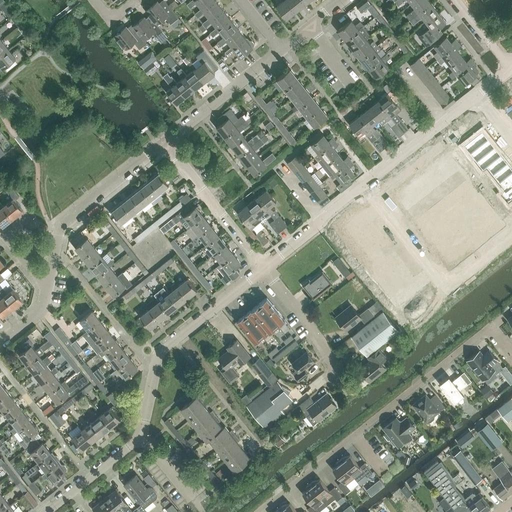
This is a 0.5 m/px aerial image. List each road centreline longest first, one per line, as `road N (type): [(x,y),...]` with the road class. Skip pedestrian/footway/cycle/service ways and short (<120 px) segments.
road 1 (residential): [(260,511),(488,328),(511,358)]
road 2 (residential): [(143,437),(153,365),(263,268)]
road 3 (residential): [(363,187),(446,292),(511,238)]
road 4 (residential): [(46,289),(59,230),(165,144)]
road 5 (residential): [(263,268),(165,144)]
road 6 (residential): [(363,187),(476,96)]
road 7 (residential): [(165,144),(278,54)]
road 8 (residential): [(324,383),(336,372),(332,358),(263,268)]
road 9 (residential): [(476,96),(510,68),(454,0)]
road 10 (residential): [(263,268),(363,187)]
road 11 (residential): [(45,511),(143,437)]
